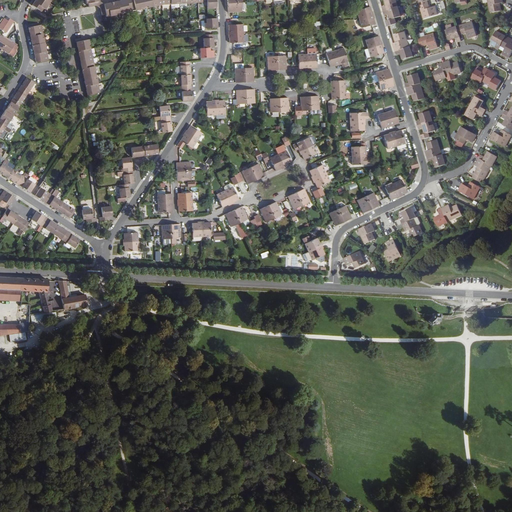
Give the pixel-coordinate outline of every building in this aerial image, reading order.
[(96,6),(98,1),(98,0),(35,0),(33,4),(32,5),(41,11),(44,8),(45,9),(50,0),(85,0),(86,0),(87,0),(88,7),(96,6)] [(132,11),(130,0),(122,0),(120,1),(121,5),(118,6),(117,1),(103,4),(100,8),(102,16),(109,14),(109,16),(132,11)] [(145,8),(142,0),(133,0),(136,10),(145,8)] [(154,7),(152,0),(142,0),(145,8),(154,7)] [(216,8),(215,0),(207,0),(207,2),(208,9),(216,8)] [(384,0),(386,6),(382,7),(383,11),(398,7),(395,0),(384,0)] [(504,2),(503,0),(488,0),(491,13),(502,10),(500,3),(504,2)] [(426,1),(418,3),(423,19),(437,15),(434,7),(429,9),(426,1)] [(242,12),(241,3),(227,4),(228,13),(231,12),(242,12)] [(373,15),(370,7),(357,10),(359,19),(373,15)] [(398,7),(383,11),(384,15),(389,14),(390,20),(401,17),(398,7)] [(373,15),(359,19),(362,28),(372,25),(375,24),(373,15)] [(0,28),(7,33),(15,22),(6,16),(0,24),(0,28)] [(218,28),(217,18),(205,19),(206,28),(218,28)] [(472,22),(456,27),(459,35),(466,32),(468,38),(476,35),(472,22)] [(232,25),(229,25),(229,34),(243,33),(243,24),(232,25)] [(41,25),(28,27),(30,36),(43,34),(41,25)] [(457,43),(461,41),(459,35),(456,27),(446,30),(450,40),(455,38),(457,43)] [(495,48),(498,50),(500,46),(505,36),(496,31),(491,39),(497,43),(495,48)] [(396,42),(393,43),(395,51),(409,47),(404,32),(394,35),(396,42)] [(205,47),(211,47),(214,47),(213,33),(204,34),(205,47)] [(243,33),(229,34),(229,37),(229,43),(233,43),(244,42),(243,33)] [(418,38),(419,44),(420,46),(428,44),(430,50),(438,47),(434,33),(418,38)] [(43,34),(30,36),(32,45),(44,43),(43,34)] [(366,40),(368,48),(381,44),(379,36),(375,37),(366,40)] [(511,39),(505,36),(500,46),(505,48),(502,54),(509,58),(511,52),(511,39)] [(8,39),(1,49),(8,54),(13,57),(17,50),(13,47),(14,45),(12,43),(11,43),(12,41),(8,39)] [(78,51),(91,49),(89,40),(76,42),(78,51)] [(44,43),(32,45),(34,54),(46,52),(44,43)] [(371,57),(384,53),(381,44),(368,48),(371,57)] [(202,57),(215,57),(215,49),(211,50),(211,47),(205,47),(201,48),(202,57)] [(409,47),(395,51),(396,55),(401,54),(403,60),(413,57),(410,47),(409,47)] [(343,48),(335,51),(339,64),(341,63),(342,67),(349,65),(343,48)] [(93,58),(91,49),(78,51),(80,60),(93,58)] [(339,64),(335,51),(326,54),(329,64),(330,67),(339,64)] [(46,52),(34,54),(36,63),(48,61),(46,52)] [(298,55),(299,65),(299,69),(308,68),(307,54),(298,55)] [(316,54),(307,54),(308,68),(317,68),(317,64),(316,54)] [(286,55),(276,56),(277,70),(286,70),(286,66),(286,55)] [(277,70),(276,56),(267,56),(268,70),(277,70)] [(94,66),(93,58),(80,60),(82,69),(94,66)] [(190,61),(181,62),(181,75),(191,74),(190,61)] [(450,61),(442,64),(447,78),(462,73),(459,62),(451,65),(450,61)] [(447,78),(442,64),(438,65),(440,70),(434,72),(436,81),(447,78)] [(96,75),(94,66),(82,69),(84,78),(96,75)] [(235,69),(236,83),(245,82),(244,68),(235,69)] [(244,68),(245,82),(254,82),(253,68),(244,68)] [(483,81),(489,70),(485,68),(483,73),(476,70),(472,78),(481,83),(483,81)] [(378,81),(391,77),(389,69),(376,73),(378,81)] [(496,74),(489,70),(483,81),(490,85),(489,87),(496,91),(501,81),(494,77),(496,74)] [(182,88),(192,87),(191,74),(181,75),(182,88)] [(410,83),(405,84),(406,88),(421,84),(421,83),(418,74),(408,77),(410,83)] [(98,84),(96,75),(84,78),(86,87),(98,84)] [(34,82),(27,77),(20,88),(28,93),(34,82)] [(391,87),(394,86),(391,77),(378,81),(381,90),(391,87)] [(345,80),(331,81),(331,90),(345,89),(345,80)] [(100,93),(98,84),(86,87),(88,96),(100,93)] [(421,84),(406,88),(409,96),(412,95),(414,102),(425,99),(421,84)] [(183,101),(193,100),(192,87),(182,88),(183,101)] [(28,93),(20,88),(13,99),(21,104),(28,93)] [(255,103),(254,89),(245,90),(246,104),(255,103)] [(345,89),(331,90),(332,99),(346,98),(345,89)] [(246,104),(245,90),(236,90),(236,94),(237,104),(246,104)] [(301,111),(310,110),(310,96),(300,97),(301,101),(301,111)] [(319,110),(319,100),(318,96),(310,96),(310,110),(319,110)] [(470,106),(484,113),(486,110),(482,108),(481,107),(482,105),(484,101),(480,99),(476,96),(470,106)] [(271,113),(280,112),(279,98),(270,98),(271,113)] [(289,112),(288,101),(288,98),(279,98),(280,112),(289,112)] [(21,104),(13,99),(6,110),(13,115),(21,104)] [(215,101),(206,102),(207,116),(216,115),(215,101)] [(215,101),(216,115),(225,115),(224,101),(218,101),(215,101)] [(171,118),(170,113),(169,105),(159,106),(161,119),(171,118)] [(482,117),(484,113),(470,106),(465,115),(474,120),(477,114),(482,117)] [(13,115),(6,110),(0,118),(0,121),(6,126),(10,128),(12,126),(8,124),(13,115)] [(390,126),(399,123),(395,110),(386,112),(390,126)] [(421,121),(417,122),(418,126),(433,121),(430,111),(419,114),(421,121)] [(350,113),(350,122),(364,121),(364,119),(368,119),(367,112),(350,113)] [(382,128),(390,126),(386,112),(378,115),(382,128)] [(511,130),(511,118),(504,114),(502,118),(506,120),(503,125),(511,130)] [(163,132),(172,131),(171,118),(161,119),(163,132)] [(6,126),(0,121),(0,135),(4,129),(8,132),(10,132),(11,129),(10,128),(6,126)] [(351,131),(365,130),(364,121),(350,122),(351,131)] [(433,121),(418,126),(419,130),(424,128),(426,134),(421,136),(422,140),(431,138),(429,133),(431,133),(436,131),(433,121)] [(202,133),(190,125),(185,133),(197,141),(202,133)] [(455,139),(464,144),(467,139),(473,142),(476,135),(462,127),(455,139)] [(405,143),(401,130),(392,133),(396,146),(405,143)] [(505,147),(511,135),(502,130),(499,135),(494,132),(490,139),(505,147)] [(197,141),(185,133),(180,141),(192,148),(197,141)] [(396,146),(392,133),(384,136),(388,149),(396,146)] [(283,138),(286,146),(291,144),(288,136),(283,138)] [(293,145),(296,150),(299,149),(300,151),(313,145),(309,137),(293,145)] [(462,147),(464,144),(455,139),(453,142),(462,147)] [(429,150),(426,151),(428,159),(442,155),(437,140),(427,143),(429,150)] [(146,156),(158,154),(157,144),(144,146),(146,156)] [(313,145),(300,151),(304,160),(307,158),(317,154),(313,145)] [(133,157),(146,156),(144,146),(131,148),(133,157)] [(366,155),(365,146),(352,147),(352,156),(366,155)] [(261,155),(259,151),(255,153),(258,160),(263,158),(261,155)] [(278,155),(284,167),(292,163),(290,160),(286,151),(278,155)] [(492,165),(493,166),(498,156),(488,151),(485,157),(481,155),(479,159),(492,165)] [(263,158),(265,163),(270,160),(269,159),(266,153),(261,155),(263,158)] [(271,160),(274,168),(276,171),(284,167),(278,155),(270,158),(271,160)] [(366,155),(352,156),(352,165),(370,164),(370,157),(366,158),(366,155)] [(442,155),(428,159),(429,163),(434,161),(436,168),(446,165),(443,155),(442,155)] [(123,171),(133,170),(131,157),(121,159),(123,171)] [(209,157),(205,162),(210,165),(214,161),(209,157)] [(1,165),(0,166),(0,172),(8,178),(14,170),(6,165),(9,162),(5,159),(3,163),(1,165)] [(473,178),(482,183),(484,179),(492,165),(479,159),(475,166),(478,167),(475,174),(473,178)] [(412,169),(418,167),(416,160),(410,162),(412,169)] [(190,162),(180,163),(176,163),(177,172),(191,171),(190,162)] [(250,168),(256,180),(264,176),(263,173),(258,164),(250,168)] [(322,165),(313,169),(309,171),(313,179),(326,173),(322,165)] [(242,171),(248,184),(256,180),(250,168),(242,171)] [(14,170),(8,178),(19,185),(24,177),(14,170)] [(125,184),(129,184),(134,183),(133,170),(123,171),(118,172),(118,176),(122,176),(122,174),(124,174),(124,176),(125,184)] [(191,171),(177,172),(177,181),(181,181),(191,180),(191,171)] [(326,173),(313,179),(317,187),(330,181),(326,173)] [(24,177),(19,185),(30,192),(36,184),(24,177)] [(393,183),(399,196),(407,192),(401,179),(393,183)] [(480,187),(471,182),(468,187),(463,184),(459,191),(474,199),(480,187)] [(389,197),(391,200),(399,196),(393,183),(385,187),(389,197)] [(125,198),(130,197),(129,184),(125,184),(119,185),(121,197),(121,198),(117,199),(118,203),(125,202),(125,198)] [(316,198),(325,194),(322,185),(319,187),(319,189),(313,191),(316,198)] [(225,191),(231,203),(239,200),(233,187),(225,191)] [(41,188),(35,196),(46,203),(52,195),(49,193),(41,188)] [(52,195),(46,203),(57,210),(63,202),(56,197),(59,192),(55,189),(55,190),(52,195)] [(310,202),(305,192),(304,189),(296,193),(302,205),(310,202)] [(0,198),(10,205),(15,197),(4,190),(1,195),(0,196),(0,198)] [(217,195),(222,207),(231,203),(225,191),(217,195)] [(365,196),(371,209),(379,205),(378,202),(373,192),(365,196)] [(192,193),(182,193),(178,194),(178,203),(192,202),(192,193)] [(293,209),(302,205),(296,193),(288,196),(289,200),(293,209)] [(172,203),(172,194),(165,194),(158,195),(158,204),(172,203)] [(361,210),(363,213),(371,209),(365,196),(357,200),(361,210)] [(63,202),(57,210),(68,217),(70,215),(72,216),(74,213),(72,212),(74,209),(63,202)] [(192,202),(178,203),(179,212),(193,211),(192,202)] [(268,206),(274,218),(282,214),(278,205),(276,202),(268,206)] [(159,213),(173,212),(172,203),(158,204),(159,213)] [(449,205),(442,208),(448,221),(462,215),(457,204),(451,208),(449,205)] [(337,209),(343,222),(352,218),(350,215),(346,205),(337,209)] [(99,217),(100,221),(109,219),(109,216),(112,216),(111,206),(101,207),(103,217),(99,217)] [(266,222),(274,218),(268,206),(260,210),(266,222)] [(234,210),(240,223),(248,219),(242,207),(234,210)] [(401,220),(403,224),(414,218),(417,217),(412,208),(403,212),(405,218),(401,220)] [(438,227),(448,222),(448,221),(442,208),(438,210),(440,215),(434,218),(438,227)] [(19,216),(8,209),(2,217),(13,224),(19,216)] [(87,219),(87,222),(97,221),(96,218),(93,218),(92,209),(91,209),(83,210),(82,210),(83,219),(87,219)] [(334,223),(335,226),(343,222),(337,209),(329,213),(334,223)] [(231,227),(240,223),(234,210),(225,214),(231,227)] [(43,227),(48,219),(37,211),(31,219),(43,227)] [(24,231),(29,223),(19,216),(13,224),(24,231)] [(414,218),(403,224),(406,231),(410,229),(413,237),(423,232),(420,225),(417,226),(414,218)] [(43,227),(53,234),(58,226),(48,219),(43,227)] [(255,219),(251,221),(255,230),(259,228),(257,223),(255,219)] [(193,237),(202,237),(201,223),(192,224),(192,227),(193,237)] [(201,223),(202,237),(211,236),(211,233),(210,223),(201,223)] [(372,223),(359,229),(366,243),(376,239),(372,232),(375,230),(372,223)] [(180,238),(180,228),(180,224),(171,225),(171,239),(172,238),(180,238)] [(162,239),(163,239),(171,239),(171,225),(162,225),(162,239)] [(53,234),(64,241),(69,233),(58,226),(53,234)] [(75,248),(80,240),(69,233),(64,241),(75,248)] [(124,243),(138,242),(138,233),(127,233),(124,234),(124,243)] [(302,239),(309,252),(321,246),(320,244),(317,238),(311,241),(308,236),(302,239)] [(402,255),(394,239),(387,243),(390,249),(385,251),(389,261),(402,255)] [(124,243),(124,245),(125,251),(139,251),(138,242),(124,243)] [(367,250),(371,254),(376,248),(372,244),(367,250)] [(325,254),(322,249),(321,246),(309,252),(312,260),(325,254)] [(366,263),(360,251),(344,258),(348,265),(353,263),(356,268),(366,263)] [(33,298),(39,318),(47,317),(41,297),(42,288),(42,286),(0,284),(0,295),(26,297),(33,298)] [(51,289),(57,312),(82,310),(80,301),(66,303),(63,289),(51,289)] [(0,306),(26,308),(26,297),(0,295),(0,306)] [(439,322),(439,315),(431,315),(430,319),(427,322),(430,326),(433,324),(434,325),(435,325),(436,324),(436,323),(436,322),(439,322)] [(0,340),(16,340),(16,329),(0,328),(0,340)]
